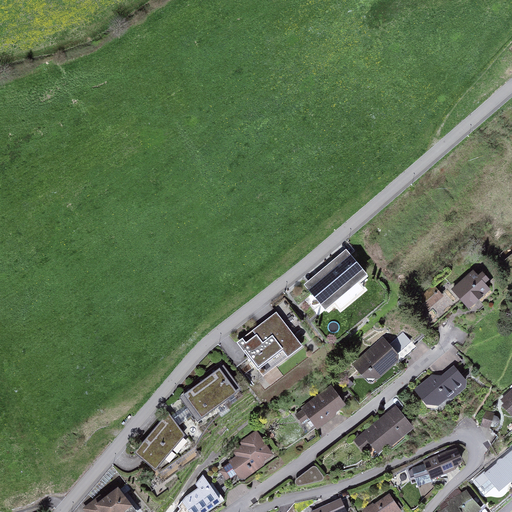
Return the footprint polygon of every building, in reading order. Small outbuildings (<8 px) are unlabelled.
[(367,276),(345,249),(301,284),(322,311),(367,276)] [(469,308),(489,291),(483,285),(487,282),(481,276),(478,279),(474,274),(454,291),(469,308)] [(428,308),(440,300),(431,288),(420,297),(428,308)] [(259,372),(297,346),(273,311),(235,338),(259,372)] [(351,364),(369,384),(411,348),(399,334),(386,345),(380,338),(351,364)] [(433,376),(416,391),(433,410),(466,383),(452,367),(437,380),(433,376)] [(194,421),(234,391),(218,369),(178,399),(194,421)] [(316,428),(345,407),(331,388),(302,409),(316,428)] [(511,413),(511,390),(500,402),(511,413)] [(393,406),(353,440),(362,450),(369,444),(377,453),(410,426),(393,406)] [(152,471),(182,437),(167,414),(132,454),(152,471)] [(242,480),(274,459),(257,434),(242,444),(244,447),(235,453),(239,459),(231,464),(242,480)] [(453,448),(423,462),(431,479),(454,468),(459,461),(453,448)] [(511,453),(475,482),(479,488),(490,480),(499,491),(511,480),(511,453)] [(398,473),(402,481),(410,477),(406,469),(398,473)] [(181,511),(203,511),(217,501),(203,484),(177,505),(182,511),(181,511)] [(114,488),(94,506),(99,511),(123,511),(130,506),(114,488)] [(479,511),(480,511),(466,491),(448,504),(450,507),(441,511),(479,511)] [(399,511),(387,493),(361,510),(362,511),(399,511)] [(342,511),(336,498),(307,511),(342,511)]
